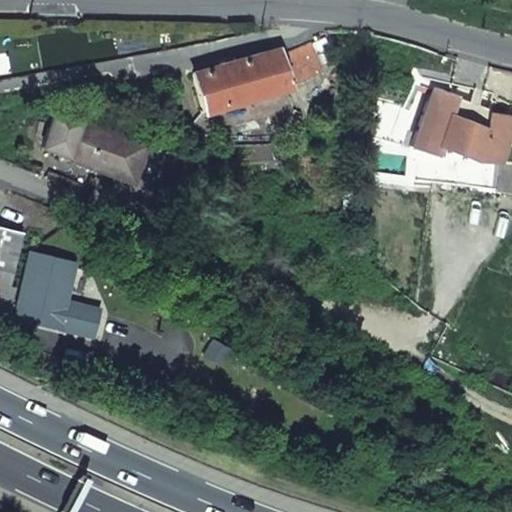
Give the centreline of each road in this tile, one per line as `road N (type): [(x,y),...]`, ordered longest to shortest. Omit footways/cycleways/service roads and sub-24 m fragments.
road 1 (residential): [(0,182),(511,413)]
road 2 (residential): [(0,88),(221,51),(339,9)]
road 3 (tertiary): [(339,9),(33,0)]
road 4 (trunk): [(223,511),(0,403)]
road 5 (tertiary): [(511,51),(339,9)]
road 6 (trunk): [(0,453),(120,511)]
